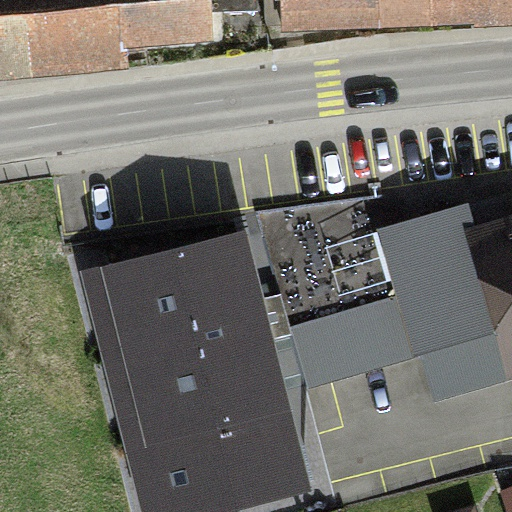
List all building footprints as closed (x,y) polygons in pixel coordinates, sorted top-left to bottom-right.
[(206,0),(0,0),(0,77),(126,74),(125,49),(208,46),(206,0)] [(277,0),(277,31),(338,31),(338,0),(277,0)] [(428,23),(428,0),(338,0),(338,31),(428,32),(428,23)] [(511,0),(428,0),(428,23),(511,24),(511,0)] [(424,362),(502,337),(472,244),(463,216),(385,240),(424,362)] [(245,229),(78,271),(139,511),(231,511),(312,492),(245,229)] [(511,231),(472,244),(502,337),(511,367),(511,231)] [(511,511),(511,498),(501,502),(504,511),(511,511)]
